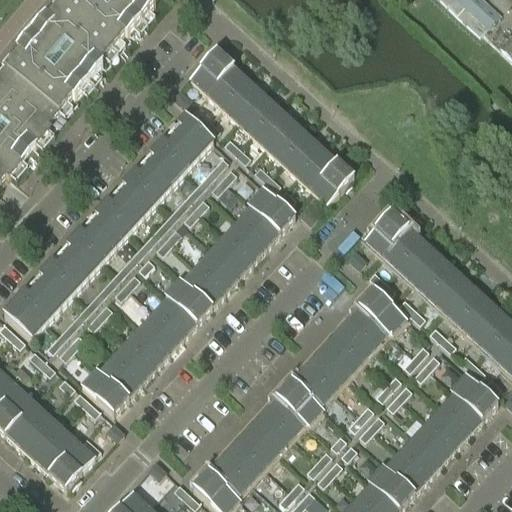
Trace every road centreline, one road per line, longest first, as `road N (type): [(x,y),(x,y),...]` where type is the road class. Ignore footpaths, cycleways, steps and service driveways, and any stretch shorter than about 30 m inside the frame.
road 1 (residential): [(90,511),(317,274)]
road 2 (residential): [(0,257),(190,50)]
